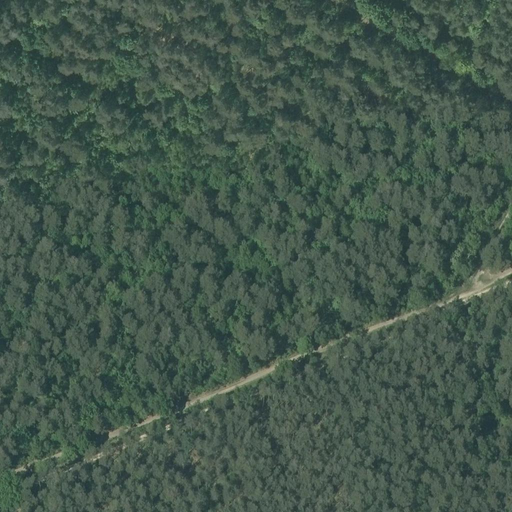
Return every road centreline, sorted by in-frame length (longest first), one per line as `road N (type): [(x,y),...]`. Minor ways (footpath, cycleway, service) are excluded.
road 1 (track): [(462,302),(0,498)]
road 2 (unknown): [(464,290),(0,481)]
road 3 (track): [(0,234),(230,373),(246,394)]
road 4 (track): [(511,96),(345,0)]
